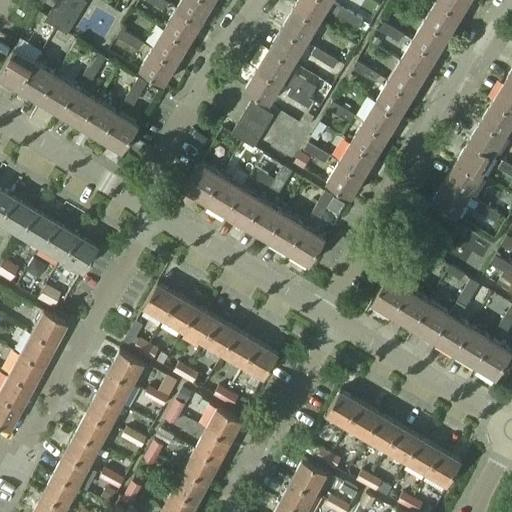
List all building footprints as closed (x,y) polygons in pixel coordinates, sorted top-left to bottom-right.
[(61,17),(72,24),(79,12),(58,0),(56,0),(50,10),(61,17)] [(58,0),(79,12),(86,0),(58,0)] [(180,0),(177,6),(201,21),(213,0),(212,0),(180,0)] [(297,0),(294,5),(318,20),(330,0),(297,0)] [(435,0),(425,18),(449,33),(461,13),(440,0),(435,0)] [(440,0),(461,13),(468,0),(440,0)] [(294,5),(282,25),(306,40),(318,20),(294,5)] [(335,13),(347,19),(351,12),(340,5),(335,13)] [(164,26),(189,41),(201,21),(177,6),(164,26)] [(45,19),(56,26),(61,17),(50,10),(45,19)] [(347,19),(358,26),(362,19),(351,12),(347,19)] [(56,26),(67,32),(72,24),(61,17),(56,26)] [(413,38),(437,53),(449,33),(425,18),(413,38)] [(377,27),(388,33),(392,26),(381,19),(377,27)] [(282,25),(270,46),(294,60),(306,40),(282,25)] [(152,46),(176,61),(189,41),(164,26),(152,46)] [(388,33),(399,40),(403,32),(392,26),(388,33)] [(116,34),(127,41),(132,34),(121,27),(116,34)] [(391,41),(374,30),(369,40),(385,50),(391,41)] [(127,41),(138,48),(143,40),(132,34),(127,41)] [(400,58),(425,73),(437,53),(413,38),(400,58)] [(311,53),(322,60),(327,52),(316,45),(311,53)] [(140,67),(164,82),(176,61),(152,46),(140,67)] [(257,66),(282,81),(294,60),(270,46),(257,66)] [(0,69),(0,75),(19,87),(35,60),(14,47),(0,69)] [(90,62),(98,67),(105,56),(97,50),(90,62)] [(322,60),(333,67),(338,59),(327,52),(322,60)] [(388,79),(412,93),(425,73),(400,58),(388,79)] [(352,67),(363,74),(368,66),(357,59),(352,67)] [(19,87),(39,99),(56,72),(35,60),(19,87)] [(83,73),(92,78),(98,67),(90,62),(83,73)] [(245,87),(269,101),(282,81),(257,66),(245,87)] [(363,74),(374,80),(379,73),(368,66),(363,74)] [(39,99),(60,112),(76,85),(56,72),(39,99)] [(131,87),(140,92),(147,81),(138,76),(131,87)] [(493,98),(511,109),(511,81),(506,78),(493,98)] [(376,99),(400,113),(412,93),(388,79),(376,99)] [(60,112),(81,124),(97,97),(76,85),(60,112)] [(287,93),(298,100),(302,93),(291,86),(287,93)] [(125,98),(133,103),(140,92),(131,87),(125,98)] [(298,100),(309,107),(313,99),(302,93),(298,100)] [(81,124),(101,137),(118,110),(97,97),(81,124)] [(481,118),(505,133),(511,122),(511,109),(493,98),(481,118)] [(364,119),(388,134),(400,113),(376,99),(364,119)] [(244,112),(266,125),(273,113),(251,100),(244,112)] [(328,107),(339,114),(343,106),(332,100),(328,107)] [(339,114),(350,121),(355,113),(343,106),(339,114)] [(101,137),(123,149),(139,123),(118,110),(101,137)] [(248,130),(259,137),(266,125),(244,112),(237,123),(248,130)] [(469,139),(493,153),(505,133),(481,118),(469,139)] [(351,139),(376,154),(388,134),(364,119),(351,139)] [(231,132),(242,139),(248,130),(237,123),(231,132)] [(242,139),(254,145),(259,137),(248,130),(242,139)] [(339,159),(363,174),(376,154),(351,139),(339,159)] [(457,159),(481,173),(493,153),(469,139),(457,159)] [(303,148),(314,154),(319,147),(308,140),(303,148)] [(314,154),(326,161),(330,153),(319,147),(314,154)] [(327,180),(351,195),(363,174),(339,159),(327,180)] [(444,179),(469,194),(481,173),(457,159),(444,179)] [(498,166),(509,173),(511,168),(511,164),(503,159),(498,166)] [(184,187),(206,200),(222,173),(200,160),(184,187)] [(277,175),(285,180),(292,169),(283,163),(277,175)] [(206,200),(226,212),(242,185),(222,173),(206,200)] [(270,186),(279,191),(285,180),(277,175),(270,186)] [(432,200),(456,214),(469,194),(444,179),(432,200)] [(226,212),(247,225),(263,198),(242,185),(226,212)] [(0,212),(10,195),(0,189),(0,212)] [(318,200),(327,205),(334,194),(325,189),(318,200)] [(0,212),(0,222),(17,232),(31,207),(10,195),(0,212)] [(247,225),(268,237),(284,210),(263,198),(247,225)] [(474,206),(485,213),(489,206),(478,199),(474,206)] [(305,223),(313,228),(327,205),(318,200),(305,223)] [(485,213),(496,220),(500,212),(489,206),(485,213)] [(17,232),(38,245),(52,220),(31,207),(17,232)] [(268,237),(288,250),(305,223),(284,210),(268,237)] [(430,225),(453,238),(460,226),(438,212),(430,225)] [(38,245),(59,257),(73,232),(52,220),(38,245)] [(288,250),(310,263),(326,236),(305,223),(288,250)] [(434,243),(446,250),(453,238),(430,225),(423,236),(434,243)] [(59,257),(80,270),(95,245),(73,232),(59,257)] [(418,245),(429,252),(434,243),(423,236),(418,245)] [(429,252),(440,258),(446,250),(434,243),(429,252)] [(490,261),(501,267),(506,260),(495,253),(490,261)] [(0,262),(0,274),(1,276),(10,263),(3,258),(0,262)] [(501,267),(511,273),(511,263),(506,260),(501,267)] [(1,276),(9,280),(17,268),(10,263),(1,276)] [(371,300),(393,313),(409,286),(387,273),(371,300)] [(464,288),(472,293),(479,282),(470,277),(464,288)] [(143,305),(163,317),(177,293),(157,281),(143,305)] [(36,297),(44,301),(51,288),(43,284),(36,297)] [(393,313),(413,325),(429,299),(409,286),(393,313)] [(44,301),(52,305),(59,292),(51,288),(44,301)] [(457,299),(465,304),(472,293),(464,288),(457,299)] [(163,317),(183,329),(197,305),(177,293),(163,317)] [(413,325),(434,338),(450,311),(429,299),(413,325)] [(183,329),(203,341),(217,317),(197,305),(183,329)] [(41,309),(29,330),(52,343),(64,321),(41,309)] [(434,338),(455,350),(471,324),(450,311),(434,338)] [(498,324),(507,329),(511,320),(511,316),(505,313),(498,324)] [(203,341),(223,352),(237,328),(217,317),(203,341)] [(455,350),(475,363),(491,336),(471,324),(455,350)] [(223,352),(243,364),(257,340),(237,328),(223,352)] [(29,330),(18,351),(41,364),(52,343),(29,330)] [(475,363),(496,376),(511,349),(511,348),(491,336),(475,363)] [(134,346),(143,352),(148,343),(139,337),(134,346)] [(243,364),(264,376),(278,352),(257,340),(243,364)] [(143,352),(153,357),(158,349),(148,343),(143,352)] [(108,369),(133,382),(144,361),(120,348),(108,369)] [(18,351),(6,373),(30,385),(41,364),(18,351)] [(174,369),(183,375),(188,366),(179,361),(174,369)] [(183,375),(193,381),(198,372),(188,366),(183,375)] [(97,389),(122,402),(133,382),(108,369),(97,389)] [(6,373),(0,384),(0,396),(18,406),(30,385),(6,373)] [(143,393),(153,398),(158,390),(148,384),(143,393)] [(214,393),(223,399),(228,390),(219,384),(214,393)] [(326,412),(346,424),(360,400),(340,388),(326,412)] [(86,410),(111,423),(122,402),(97,389),(86,410)] [(153,398),(163,404),(168,395),(158,390),(153,398)] [(223,399),(233,404),(238,396),(228,390),(223,399)] [(0,424),(7,428),(18,406),(0,396),(0,424)] [(170,407),(179,412),(185,402),(176,397),(170,407)] [(346,424),(366,436),(380,412),(360,400),(346,424)] [(217,405),(206,426),(230,439),(242,418),(217,405)] [(165,417),(174,421),(179,412),(170,407),(165,417)] [(75,430),(100,443),(111,423),(86,410),(75,430)] [(366,436),(386,448),(400,424),(380,412),(366,436)] [(386,448),(406,459),(420,436),(400,424),(386,448)] [(121,434),(131,439),(136,430),(126,425),(121,434)] [(206,426),(195,446),(219,459),(230,439),(206,426)] [(64,450),(89,463),(100,443),(75,430),(64,450)] [(131,439),(141,445),(146,436),(136,430),(131,439)] [(406,459),(426,471),(440,447),(420,436),(406,459)] [(148,448),(157,452),(163,443),(154,438),(148,448)] [(195,446),(184,467),(208,480),(219,459),(195,446)] [(315,455),(325,461),(330,452),(320,447),(315,455)] [(426,471),(447,483),(461,459),(440,447),(426,471)] [(143,457),(152,462),(157,452),(148,448),(143,457)] [(53,471),(78,484),(89,463),(64,450),(53,471)] [(325,461),(335,466),(340,457),(330,452),(325,461)] [(291,478),(315,491),(327,470),(302,457),(291,478)] [(99,475),(109,480),(114,471),(104,466),(99,475)] [(184,467),(173,487),(197,500),(208,480),(184,467)] [(356,477),(366,483),(371,474),(361,468),(356,477)] [(42,491),(67,504),(78,484),(53,471),(42,491)] [(109,480),(119,485),(124,477),(114,471),(109,480)] [(366,483),(376,488),(381,479),(371,474),(366,483)] [(280,499),(304,511),(315,491),(291,478),(280,499)] [(126,488),(135,493),(141,483),(132,479),(126,488)] [(173,487),(162,507),(170,511),(190,511),(197,500),(173,487)] [(121,498),(130,503),(135,493),(126,488),(121,498)] [(397,499),(407,505),(411,496),(402,490),(397,499)] [(31,511),(32,511),(62,511),(67,504),(42,491),(31,511)] [(359,503),(368,508),(374,496),(365,491),(359,503)] [(325,502),(335,508),(340,499),(330,494),(325,502)] [(407,505),(417,510),(421,501),(411,496),(407,505)] [(272,511),(304,511),(280,499),(272,511)] [(335,508),(342,511),(345,511),(349,504),(340,499),(335,508)]
